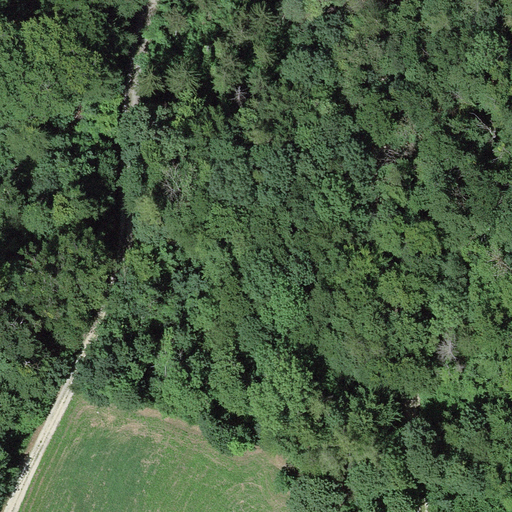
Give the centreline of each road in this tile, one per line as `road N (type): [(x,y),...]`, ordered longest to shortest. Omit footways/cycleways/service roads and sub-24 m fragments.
road 1 (track): [(4,511),(70,385),(129,222),(132,79),(151,0)]
road 2 (track): [(408,0),(383,99),(379,217),(422,511)]
road 3 (track): [(411,452),(373,477),(339,485),(283,460),(129,222)]
